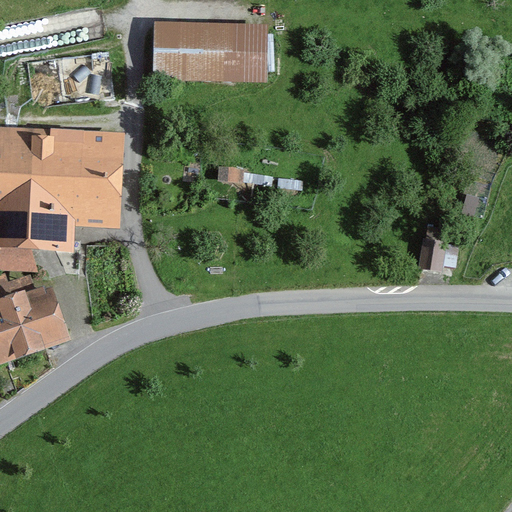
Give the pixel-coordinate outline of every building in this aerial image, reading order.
[(268,18),(157,15),(155,73),(266,76),(268,18)] [(113,98),(112,57),(37,59),(38,94),(69,93),(69,99),(113,98)] [(70,240),(72,215),(109,217),(112,150),(0,144),(0,267),(36,269),(34,248),(59,248),(65,273),(78,274),(80,241),(70,240)] [(243,181),(243,167),(219,166),(219,180),(243,181)] [(451,268),(454,247),(443,246),(447,222),(432,219),(430,230),(425,229),(423,241),(426,242),(422,268),(437,271),(438,266),(451,268)] [(0,363),(33,352),(30,346),(60,335),(43,288),(29,293),(24,279),(2,287),(0,280),(0,363)]
